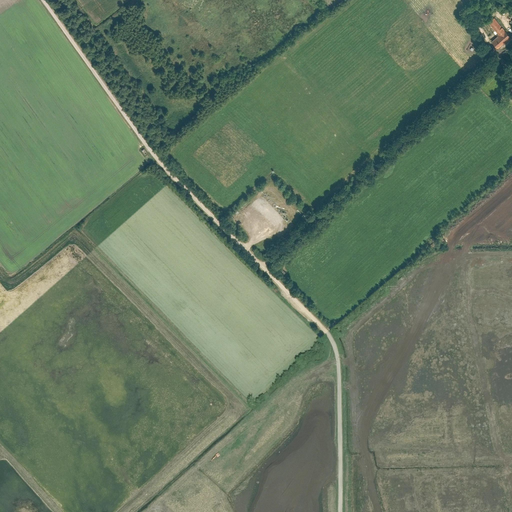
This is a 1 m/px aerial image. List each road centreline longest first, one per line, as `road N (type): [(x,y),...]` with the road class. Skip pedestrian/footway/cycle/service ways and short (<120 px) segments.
road 1 (residential): [(42,0),(150,151),(327,330),(336,378),(338,511)]
road 2 (track): [(259,265),(485,61)]
